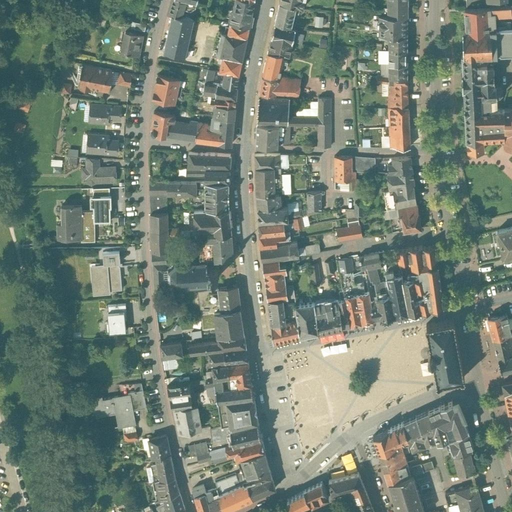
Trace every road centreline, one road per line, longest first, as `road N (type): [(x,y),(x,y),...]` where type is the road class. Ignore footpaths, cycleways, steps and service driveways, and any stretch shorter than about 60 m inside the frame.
road 1 (residential): [(193,511),(153,354),(142,133)]
road 2 (residential): [(244,147),(249,271),(288,488)]
road 3 (residential): [(439,152),(436,0)]
road 4 (residential): [(268,0),(244,147)]
road 5 (residential): [(510,511),(477,377)]
road 6 (residential): [(318,254),(452,233)]
road 7 (residential): [(165,0),(142,133)]
road 8 (residential): [(354,432),(477,377)]
